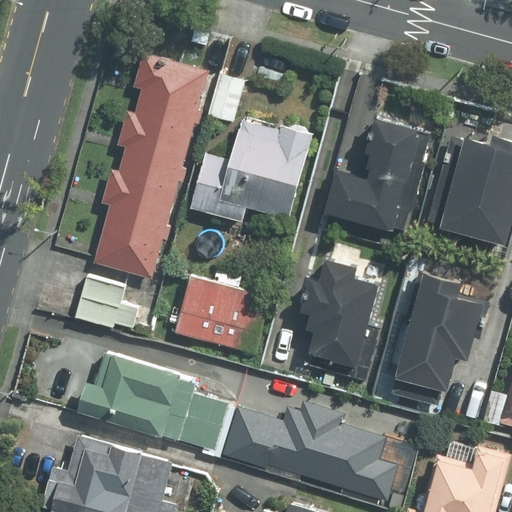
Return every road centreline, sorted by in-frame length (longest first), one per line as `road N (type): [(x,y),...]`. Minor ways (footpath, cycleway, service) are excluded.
road 1 (residential): [(511,43),(353,0)]
road 2 (secondary): [(18,125),(50,0)]
